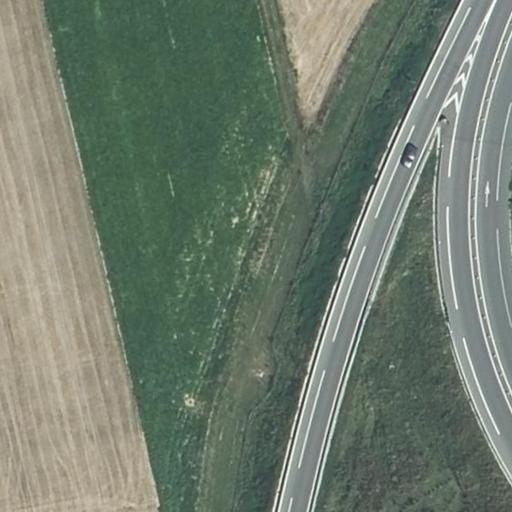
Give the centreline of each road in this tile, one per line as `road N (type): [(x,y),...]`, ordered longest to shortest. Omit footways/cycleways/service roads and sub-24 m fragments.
road 1 (motorway): [(483,0),(424,110),(380,217),(294,511)]
road 2 (motorway): [(499,0),(456,169),(453,245),(466,330),(511,436)]
road 3 (motorway): [(511,364),(492,314),(482,231),(484,158),(511,42)]
